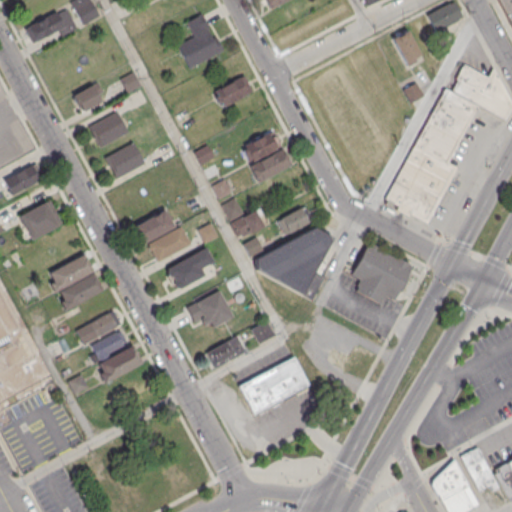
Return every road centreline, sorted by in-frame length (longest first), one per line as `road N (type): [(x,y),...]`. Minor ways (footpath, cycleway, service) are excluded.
road 1 (residential): [(243,502),(0,44)]
road 2 (residential): [(450,264),(338,200),(231,0)]
road 3 (tertiary): [(333,511),(440,359),(482,281)]
road 4 (tertiary): [(450,264),(333,511)]
road 5 (residential): [(414,0),(272,75)]
road 6 (tertiary): [(511,149),(450,264)]
